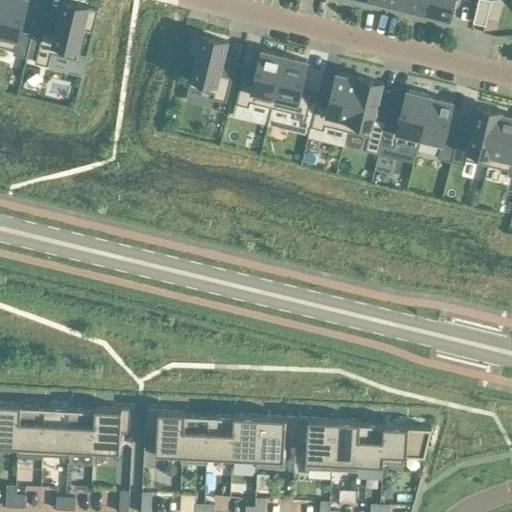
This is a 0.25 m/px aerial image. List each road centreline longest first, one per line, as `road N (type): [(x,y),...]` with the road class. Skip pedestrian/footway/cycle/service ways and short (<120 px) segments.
road 1 (tertiary): [(36,236),(493,348)]
road 2 (residential): [(201,0),(511,77)]
